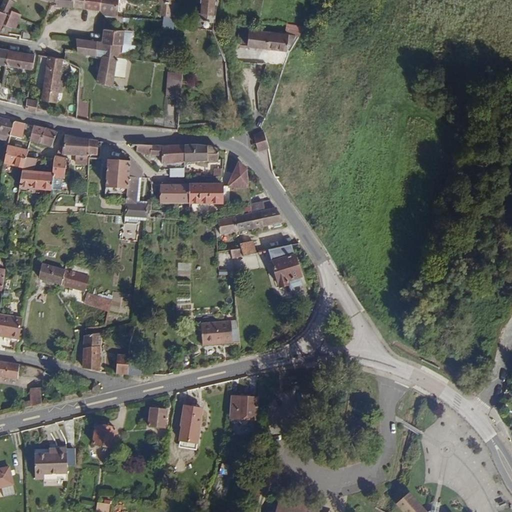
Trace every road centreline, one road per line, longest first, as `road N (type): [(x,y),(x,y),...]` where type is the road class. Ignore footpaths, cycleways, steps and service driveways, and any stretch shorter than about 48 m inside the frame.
road 1 (secondary): [(0,426),(314,353)]
road 2 (residential): [(237,148),(76,129),(0,110)]
road 3 (residential): [(331,278),(261,170),(237,148)]
road 4 (secondary): [(364,356),(410,372),(474,414)]
